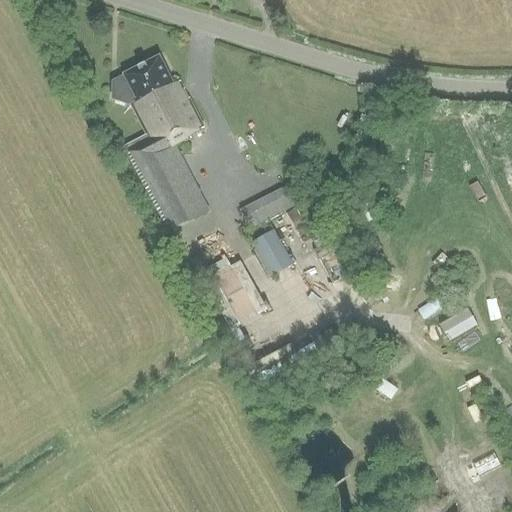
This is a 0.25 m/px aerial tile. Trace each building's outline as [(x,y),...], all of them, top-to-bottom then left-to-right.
[(174,86),(159,57),(111,82),(111,101),(128,107),(130,105),(148,139),(124,152),(168,235),(208,213),(196,191),(194,192),(191,186),(178,193),(158,156),(188,140),(187,138),(203,129),(179,83),(174,86)] [(288,186),(246,209),(255,227),(298,204),(288,186)] [(300,219),(292,224),(304,245),(312,241),(300,219)] [(293,265),(273,231),(251,243),(271,278),(293,265)] [(265,308),(240,259),(229,265),(226,257),(208,266),(236,322),(265,308)] [(424,318),(445,305),(439,295),(418,309),(424,318)] [(445,339),(476,327),(468,308),(438,321),(445,339)] [(264,344),(282,341),(280,331),(262,335),(264,344)] [(246,378),(294,355),(289,344),(241,367),(246,378)] [(391,399),(398,389),(378,376),(371,386),(391,399)]
